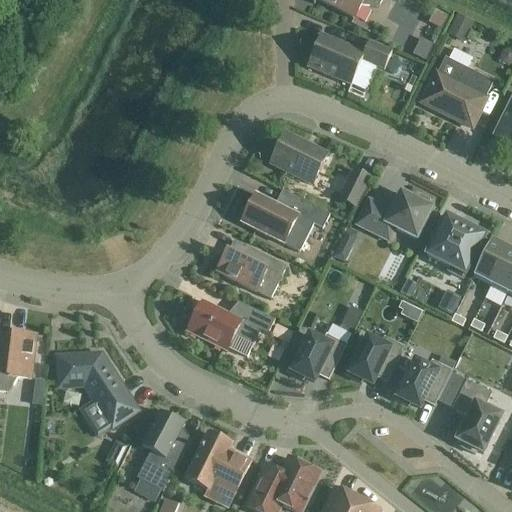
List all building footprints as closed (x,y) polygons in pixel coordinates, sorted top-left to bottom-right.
[(315,0),(313,5),(314,6),(316,1),(355,20),(361,7),(378,8),(382,0),(315,0)] [(385,32),(399,39),(415,6),(402,0),(387,0),(381,13),(392,18),(385,32)] [(449,17),(435,10),(428,24),(442,31),(449,17)] [(457,18),(448,36),(465,45),(474,27),(457,18)] [(351,88),(362,63),(384,72),(392,54),(369,44),(364,55),(321,37),(307,69),(351,88)] [(434,49),(421,42),(413,58),(426,65),(434,49)] [(500,59),(502,66),(508,69),(511,67),(511,51),(510,51),(503,53),(500,59)] [(487,101),(485,100),(493,85),(446,61),(438,76),(437,76),(422,105),(472,130),(487,101)] [(511,104),(494,139),(510,147),(511,144),(511,104)] [(271,166),(312,187),(327,156),(286,136),(271,166)] [(355,172),(340,201),(355,209),(369,180),(355,172)] [(256,196),(241,225),(299,254),(314,226),(322,230),(330,216),(316,209),(283,193),(276,206),(256,196)] [(389,243),(395,231),(417,241),(432,211),(428,209),(430,204),(419,198),(416,204),(402,196),(393,214),(369,202),(357,227),(389,243)] [(466,278),(485,238),(446,218),(426,258),(450,270),(449,273),(463,280),(464,277),(466,278)] [(341,244),(334,259),(343,263),(350,249),(356,238),(347,233),(341,244)] [(489,290),(489,291),(509,251),(492,242),(472,282),(474,283),(475,280),(490,288),(489,290)] [(222,265),(215,280),(218,276),(271,302),(287,269),(237,244),(228,261),(225,266),(222,265)] [(506,299),(511,286),(511,252),(509,251),(489,291),(490,291),(491,289),(507,296),(506,299)] [(408,281),(400,295),(411,301),(418,287),(408,281)] [(449,294),(439,313),(453,320),(463,301),(449,294)] [(260,334),(268,337),(275,323),(243,307),(236,320),(203,304),(188,334),(227,354),(235,338),(254,347),(260,334)] [(350,308),(339,330),(352,336),(363,314),(350,308)] [(455,317),(451,324),(462,330),(466,322),(455,317)] [(474,322),(470,329),(481,335),(485,327),(474,322)] [(294,335),(277,326),(271,338),(288,346),(294,335)] [(3,338),(0,363),(0,395),(9,397),(18,381),(32,382),(38,340),(41,340),(42,339),(14,336),(14,334),(13,334),(12,339),(3,338)] [(497,334),(493,341),(504,346),(508,339),(497,334)] [(324,344),(310,338),(294,370),(291,369),(287,375),(303,383),(305,380),(314,384),(318,377),(329,382),(346,347),(327,338),(324,344)] [(382,347),(368,340),(352,373),(349,371),(345,377),(361,385),(363,382),(372,387),(376,379),(387,385),(404,350),(385,340),(382,347)] [(279,365),(285,354),(275,349),(270,360),(279,365)] [(84,358),(57,359),(59,390),(85,389),(94,402),(112,430),(113,431),(138,414),(101,357),(97,357),(96,358),(85,359),(84,358)] [(441,359),(437,366),(433,364),(429,370),(416,364),(399,396),(396,395),(393,401),(409,409),(411,406),(420,410),(424,403),(434,408),(455,366),(441,359)] [(35,382),(32,408),(42,409),(45,383),(35,382)] [(463,446),(461,450),(475,457),(477,453),(483,456),(502,418),(485,410),(492,395),(466,382),(452,411),(468,419),(456,443),(463,446)] [(161,414),(142,449),(154,456),(148,466),(145,465),(137,480),(163,495),(188,448),(177,442),(185,427),(175,422),(173,417),(168,414),(164,416),(161,414)] [(212,488),(234,499),(252,463),(230,452),(233,447),(209,435),(186,481),(210,493),(212,488)] [(116,443),(106,463),(117,469),(128,449),(116,443)] [(279,511),(281,508),(289,511),(301,511),(320,476),(290,460),(282,475),(268,468),(247,509),(252,511),(279,511)] [(378,511),(336,490),(324,511),(378,511)] [(175,511),(178,507),(165,501),(159,511),(175,511)]
